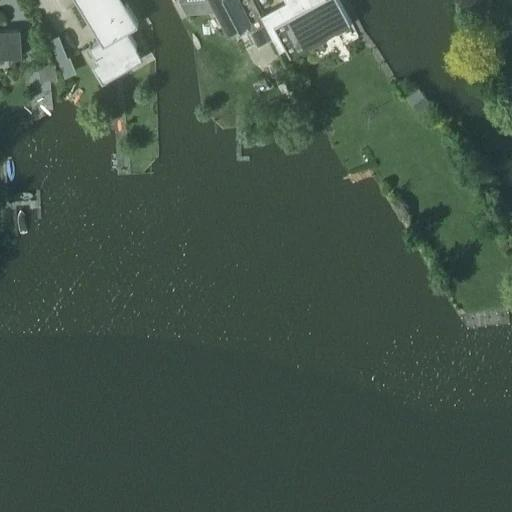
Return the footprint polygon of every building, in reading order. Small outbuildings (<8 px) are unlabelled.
[(125,0),(79,0),(101,37),(89,44),(98,59),(103,68),(139,47),(137,44),(128,28),(138,22),(125,0)] [(211,0),(212,1),(229,33),(248,23),(259,44),(273,37),(257,5),(254,0),(211,0)] [(288,0),(295,12),(275,23),(292,55),(352,23),(351,20),(346,11),(340,0),(288,0)] [(0,57),(23,56),(21,28),(0,29),(0,57)] [(420,111),(431,103),(420,88),(409,97),(420,111)]
